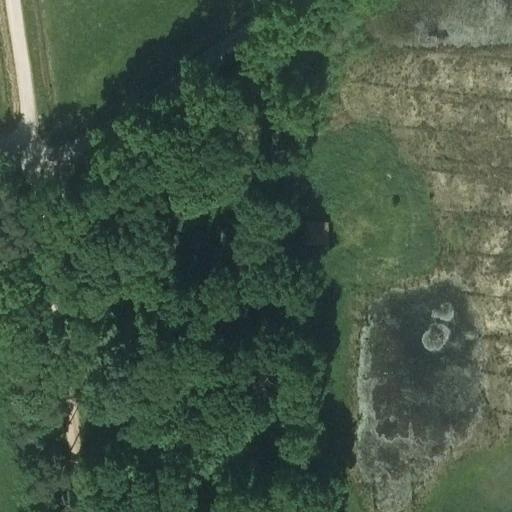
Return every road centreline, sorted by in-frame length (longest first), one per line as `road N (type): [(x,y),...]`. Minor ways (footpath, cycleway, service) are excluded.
road 1 (track): [(79,511),(35,156)]
road 2 (unclassified): [(35,156),(73,150),(293,0)]
road 3 (track): [(13,0),(35,156)]
